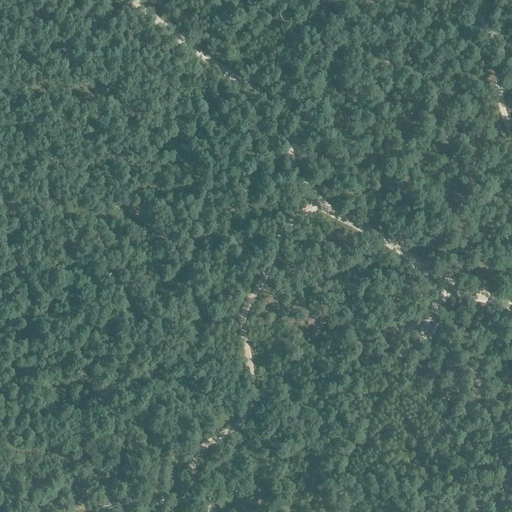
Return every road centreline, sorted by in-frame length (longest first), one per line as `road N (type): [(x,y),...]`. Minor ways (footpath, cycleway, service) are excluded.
road 1 (track): [(207,500),(191,473),(195,456),(238,425),(251,402),(246,304),(289,223),(321,203)]
road 2 (track): [(321,203),(297,173),(269,103),(130,0)]
road 3 (track): [(321,203),(432,274),(511,306)]
road 4 (track): [(511,134),(502,109),(500,47),(462,0)]
road 5 (track): [(97,511),(118,503),(195,500),(207,500),(210,511)]
